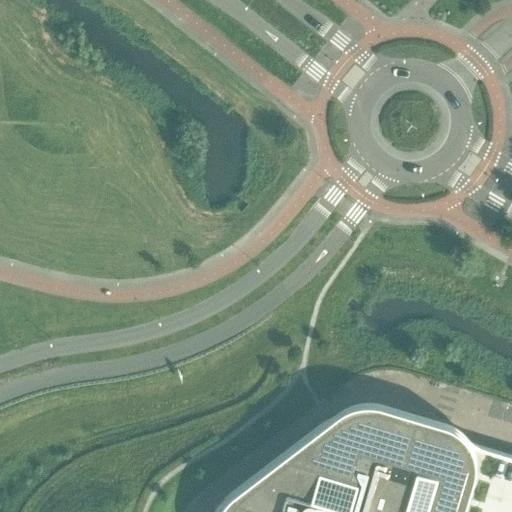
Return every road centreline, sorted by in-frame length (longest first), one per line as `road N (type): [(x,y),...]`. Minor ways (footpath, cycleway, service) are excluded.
road 1 (tertiary): [(0,396),(208,343),(317,263),(391,169)]
road 2 (tertiary): [(367,148),(298,239),(244,289),(193,318),(0,366)]
road 3 (track): [(143,511),(166,476),(249,425),(290,386),(304,367),(312,314),(327,283),(385,207)]
road 4 (tertiary): [(223,0),(361,109)]
road 5 (tertiary): [(388,75),(289,0)]
